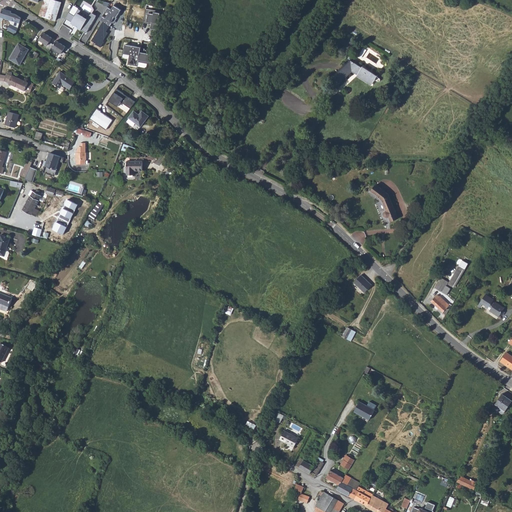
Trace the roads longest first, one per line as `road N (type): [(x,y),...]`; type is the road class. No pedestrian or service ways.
road 1 (tertiary): [(511,383),(441,332),(325,219),(209,151),(124,76),(2,0)]
road 2 (residential): [(363,511),(254,443)]
